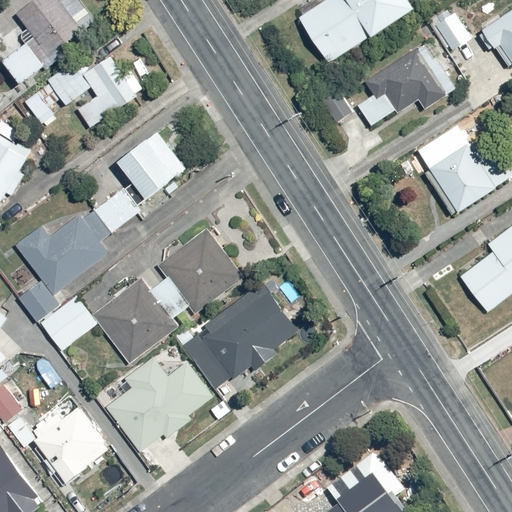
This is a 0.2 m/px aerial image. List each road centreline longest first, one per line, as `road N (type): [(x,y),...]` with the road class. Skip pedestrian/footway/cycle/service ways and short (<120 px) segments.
road 1 (residential): [(182,0),(402,343)]
road 2 (residential): [(180,511),(402,343)]
road 3 (residential): [(402,343),(510,511)]
